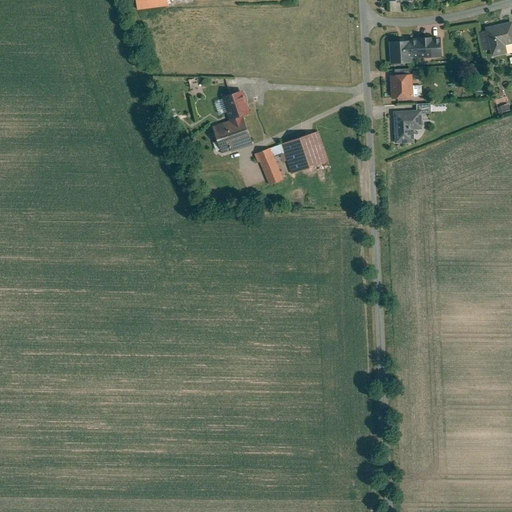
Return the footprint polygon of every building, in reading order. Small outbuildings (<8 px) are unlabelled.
[(511,20),(485,27),(486,29),(480,31),(485,51),(491,49),(493,56),(496,56),(496,59),(503,57),(502,54),(511,51),(511,20)] [(441,35),(389,39),(391,63),(413,62),(413,57),(442,55),(441,35)] [(412,73),(390,74),(392,98),(414,96),(413,76),(424,75),(423,67),(412,68),(412,73)] [(476,86),(477,94),(487,93),(485,85),(476,86)] [(249,114),(241,92),(222,98),(230,120),(241,116),(249,114)] [(393,110),(395,142),(415,141),(414,129),(423,129),(422,113),(432,112),(432,110),(446,110),(446,102),(417,103),(417,109),(393,110)] [(509,103),(501,106),(504,112),(511,110),(509,103)] [(250,142),(241,116),(230,120),(211,126),(220,152),(250,142)] [(316,134),(282,145),(285,155),(290,169),(292,175),(326,163),(316,134)] [(282,145),(271,149),(274,158),(285,155),(282,145)] [(271,149),(259,153),(270,186),(282,182),(279,173),(274,158),(271,149)] [(285,155),(274,158),(279,173),(290,169),(285,155)]
